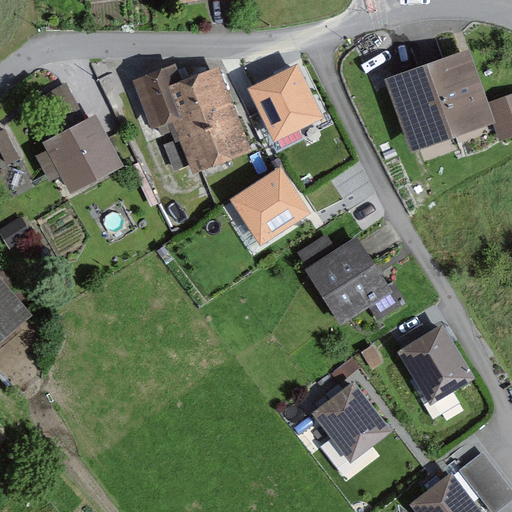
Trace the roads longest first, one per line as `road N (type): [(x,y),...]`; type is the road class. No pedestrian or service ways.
road 1 (residential): [(310,30),(393,203),(503,397)]
road 2 (residential): [(310,30),(242,48),(73,43),(29,55),(0,79)]
road 3 (residential): [(511,12),(384,9)]
